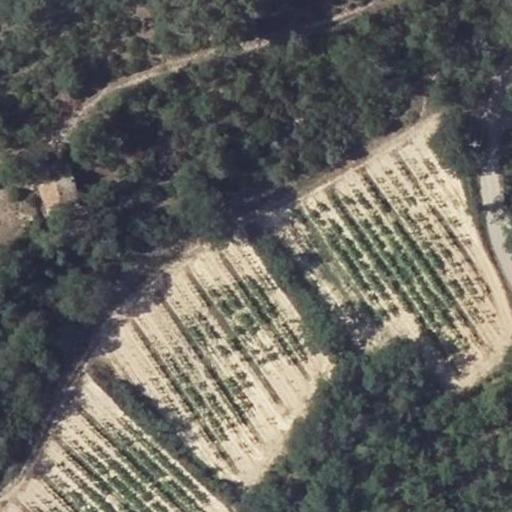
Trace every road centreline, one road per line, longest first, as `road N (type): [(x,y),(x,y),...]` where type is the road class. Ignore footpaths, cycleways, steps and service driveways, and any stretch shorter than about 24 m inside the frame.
road 1 (track): [(495,117),(463,113),(426,122),(217,236),(147,286),(88,356),(25,477),(0,498)]
road 2 (track): [(0,156),(122,83),(359,0)]
road 3 (residential): [(511,71),(495,117),(495,217),(511,253)]
